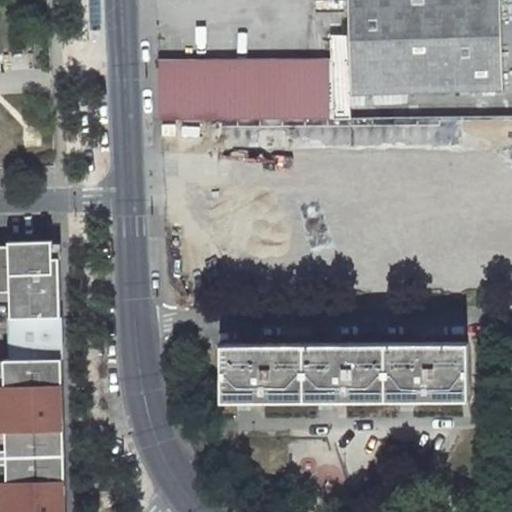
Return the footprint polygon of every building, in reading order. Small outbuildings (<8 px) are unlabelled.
[(500,0),(349,0),(354,99),(505,90),(500,0)] [(308,16),(308,41),(320,42),(320,16),(308,16)] [(346,34),(340,35),(331,35),(332,62),(159,64),(161,121),(349,119),(346,34)] [(51,256),(50,239),(7,240),(7,244),(0,243),(0,289),(7,289),(7,291),(17,303),(17,314),(8,315),(9,357),(0,357),(0,428),(2,429),(2,447),(0,447),(0,460),(2,461),(2,479),(0,478),(0,511),(57,511),(58,509),(61,508),(60,493),(58,492),(57,482),(61,482),(59,423),(56,424),(57,413),(59,413),(59,397),(56,397),(56,386),(59,386),(59,356),(53,356),(52,315),(58,315),(57,256),(51,256)] [(7,291),(8,315),(17,314),(17,303),(7,291)] [(466,397),(467,344),(223,347),(223,401),(466,397)]
